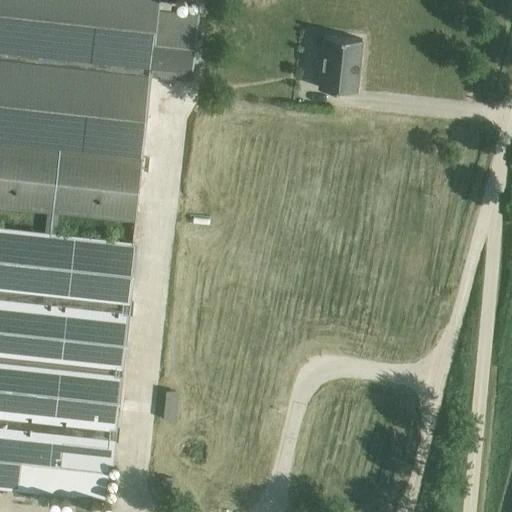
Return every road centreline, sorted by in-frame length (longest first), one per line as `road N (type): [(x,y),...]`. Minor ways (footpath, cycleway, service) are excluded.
road 1 (unclassified): [(409,511),(491,193)]
road 2 (unclassified): [(469,511),(495,239),(491,193)]
road 3 (unknown): [(278,511),(298,404),(311,378),(339,369),(442,381)]
